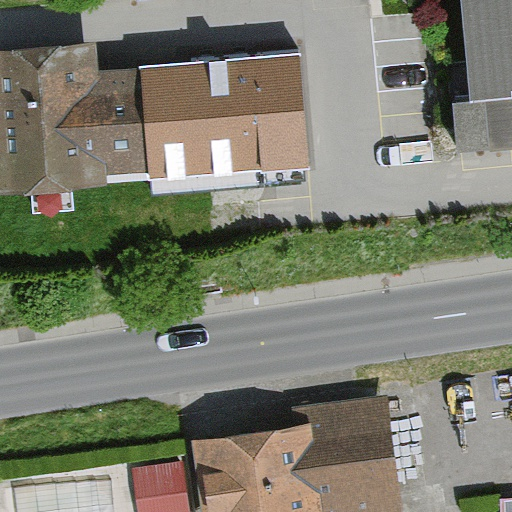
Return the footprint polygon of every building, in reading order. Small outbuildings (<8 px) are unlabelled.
[(511,0),(471,0),(481,106),(470,107),(475,156),(511,152),(511,0)] [(99,75),(96,48),(0,55),(0,197),(106,189),(106,181),(154,177),(144,71),(99,75)] [(296,58),(144,71),(154,177),(305,164),(296,58)] [(403,511),(387,397),(290,410),(293,432),(205,444),(214,511),(403,511)] [(181,511),(178,470),(134,474),(137,511),(181,511)]
